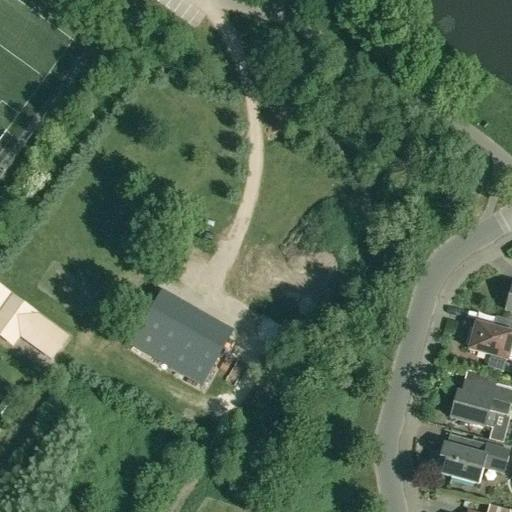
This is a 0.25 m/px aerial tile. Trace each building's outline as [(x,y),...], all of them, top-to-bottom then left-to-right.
[(0,322),(51,360),(68,337),(0,287),(0,322)] [(162,293),(132,346),(202,386),(232,333),(162,293)] [(502,373),(506,361),(507,361),(511,347),(511,321),(500,319),(497,330),(475,324),(468,351),(490,357),(487,368),(502,373)] [(465,380),(461,395),(457,393),(450,419),(484,428),(485,428),(492,430),(496,415),(507,418),(511,399),(511,392),(485,385),(485,386),(465,380)] [(510,452),(500,450),(474,442),(471,453),(443,445),(439,459),(437,466),(443,468),(441,475),(478,485),(483,469),(504,474),(510,452)]
